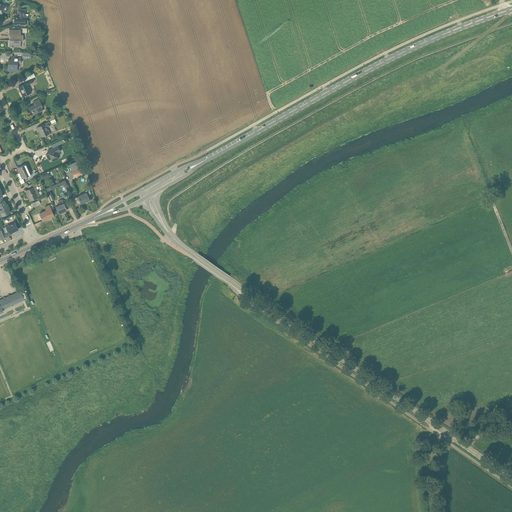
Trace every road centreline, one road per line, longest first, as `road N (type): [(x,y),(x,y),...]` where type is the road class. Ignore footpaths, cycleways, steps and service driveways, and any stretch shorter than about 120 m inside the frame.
road 1 (tertiary): [(511,476),(194,256),(161,223)]
road 2 (primary): [(208,158),(418,45),(511,9)]
